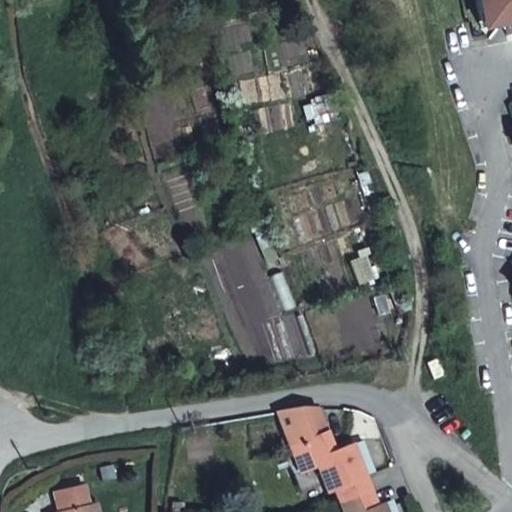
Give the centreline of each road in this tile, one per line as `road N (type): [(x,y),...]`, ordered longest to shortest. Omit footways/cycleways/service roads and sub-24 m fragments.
road 1 (residential): [(511,506),(444,446),(358,388),(22,427)]
road 2 (residential): [(511,473),(487,313),(485,230),(496,171),(470,70)]
road 3 (track): [(315,0),(395,186),(424,220),(485,230)]
